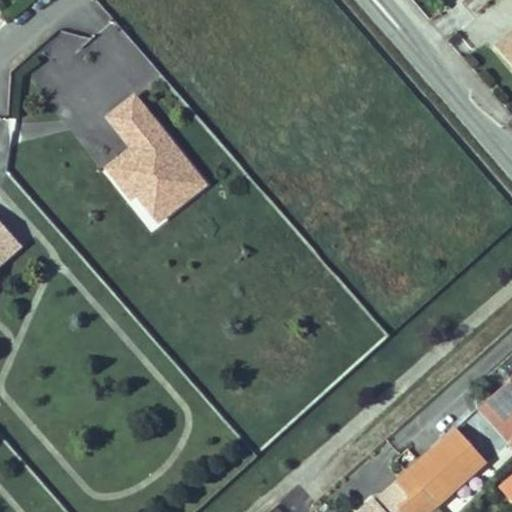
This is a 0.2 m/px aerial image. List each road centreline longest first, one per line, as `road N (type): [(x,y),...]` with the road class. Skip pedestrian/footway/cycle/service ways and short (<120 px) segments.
road 1 (tertiary): [(511,151),(382,0)]
road 2 (unknown): [(511,344),(364,476)]
